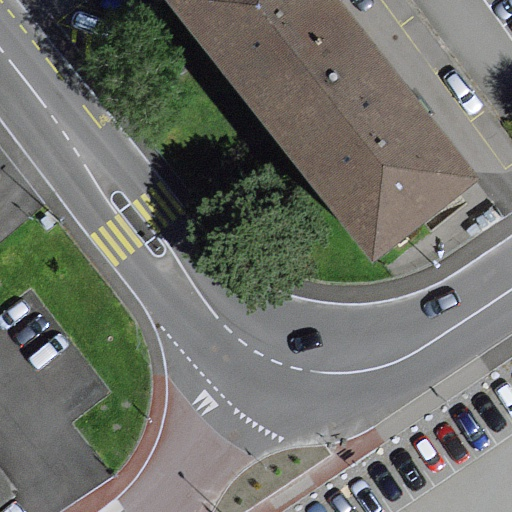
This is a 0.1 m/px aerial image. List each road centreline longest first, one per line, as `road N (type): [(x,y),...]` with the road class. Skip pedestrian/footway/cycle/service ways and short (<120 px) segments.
road 1 (unclassified): [(0,52),(138,222),(261,355)]
road 2 (unclassified): [(261,355),(313,372),(388,366),(511,289)]
road 3 (residential): [(261,355),(165,511)]
